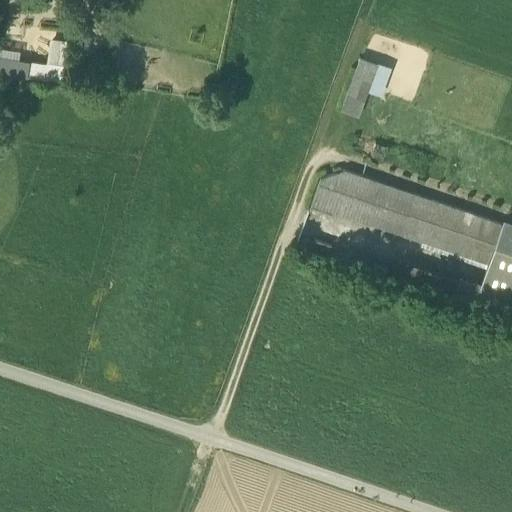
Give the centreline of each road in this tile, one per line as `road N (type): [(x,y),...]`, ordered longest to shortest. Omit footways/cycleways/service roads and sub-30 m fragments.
road 1 (track): [(0,371),(424,511)]
road 2 (track): [(314,154),(264,320),(211,439)]
road 3 (track): [(511,220),(314,154)]
